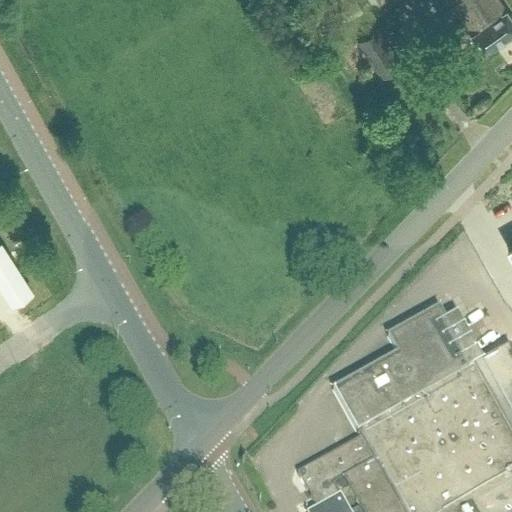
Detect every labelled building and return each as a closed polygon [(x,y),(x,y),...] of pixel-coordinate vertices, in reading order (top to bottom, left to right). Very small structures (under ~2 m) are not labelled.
[(370,0),(377,11),(391,2),(395,7),(404,0),(370,0)] [(445,0),(466,35),(470,33),(482,50),(511,30),(511,18),(499,0),(445,0)] [(357,40),(381,77),(401,64),(377,27),(357,40)] [(0,242),(0,282),(12,302),(30,290),(0,242)] [(480,511),(479,509),(507,501),(511,497),(511,361),(478,371),(465,322),(447,327),(436,314),(391,349),(397,371),(335,387),(354,458),(297,473),(307,511),(480,511)]
